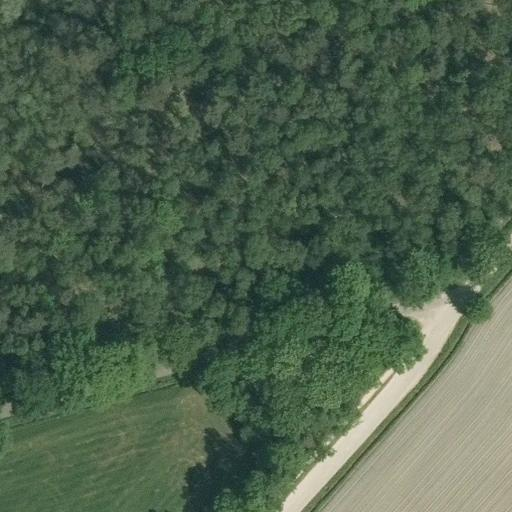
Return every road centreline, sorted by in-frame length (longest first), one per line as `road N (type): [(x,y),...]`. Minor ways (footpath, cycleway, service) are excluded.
road 1 (unclassified): [(0,415),(411,309),(453,309)]
road 2 (unclassified): [(287,511),(426,357),(453,309)]
